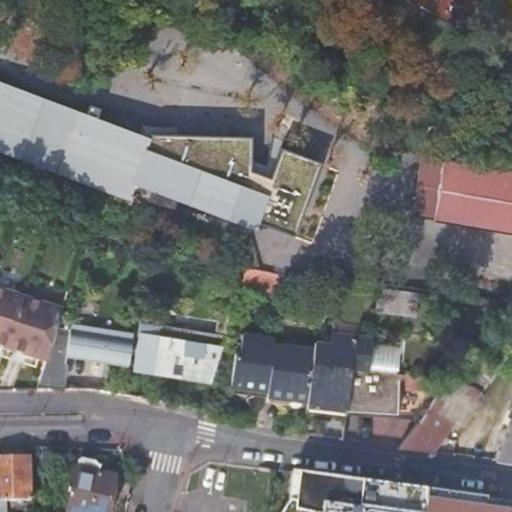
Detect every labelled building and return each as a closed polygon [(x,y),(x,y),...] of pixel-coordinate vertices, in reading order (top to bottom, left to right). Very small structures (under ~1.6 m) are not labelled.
[(88,130),(0,97),(0,155),(48,173),(61,137),(82,145),(88,130)] [(90,131),(85,146),(219,194),(258,208),(263,194),(90,131)] [(69,181),(82,145),(61,137),(48,173),(69,181)] [(219,194),(85,146),(72,179),(246,242),(258,208),(219,194)] [(412,215),(434,219),(440,186),(425,183),(430,157),(421,156),(412,215)] [(440,186),(434,219),(511,232),(511,171),(430,157),(425,183),(440,186)] [(295,206),(307,175),(270,161),(259,191),(266,194),(253,231),(297,247),(309,211),(295,206)] [(281,275),(248,269),(242,286),(258,289),(258,294),(278,297),(281,275)] [(413,315),(417,291),(378,286),(375,310),(413,315)] [(65,309),(0,288),(0,341),(44,355),(50,357),(59,329),(65,309)] [(134,366),(212,378),(226,335),(142,322),(134,366)] [(71,330),(59,329),(50,357),(44,378),(63,382),(67,356),(66,356),(70,337),(81,338),(78,354),(103,357),(113,358),(112,362),(128,365),(134,334),(72,325),(71,330)] [(368,372),(371,344),(372,339),(331,334),(330,344),(313,342),(312,349),(306,398),(305,405),(346,411),(346,408),(352,370),(368,372)] [(306,398),(312,349),(272,344),(272,339),(240,335),(238,355),(233,354),(230,384),(242,386),(246,393),(257,387),(258,382),(267,383),(267,389),(275,390),(275,394),(286,402),(292,396),(306,398)] [(66,356),(67,356),(103,361),(103,357),(78,354),(81,338),(70,337),(66,356)] [(0,341),(0,353),(40,366),(44,355),(0,341)] [(368,372),(396,374),(399,348),(371,344),(368,372)] [(402,447),(435,452),(455,422),(463,426),(483,392),(504,367),(482,353),(457,379),(445,400),(438,397),(426,415),(402,447)] [(438,397),(450,378),(396,374),(368,372),(352,370),(346,408),(426,415),(438,397)] [(511,422),(495,460),(511,462),(511,422)] [(0,457),(0,511),(7,511),(7,502),(33,502),(32,457),(0,457)] [(107,511),(116,476),(97,472),(95,461),(79,460),(67,511),(107,511)] [(424,511),(428,490),(299,473),(296,502),(290,501),(282,511),(424,511)] [(511,511),(511,503),(509,502),(428,490),(424,511),(511,511)]
